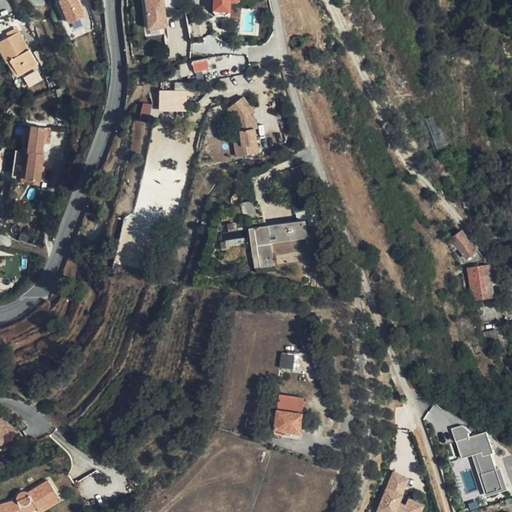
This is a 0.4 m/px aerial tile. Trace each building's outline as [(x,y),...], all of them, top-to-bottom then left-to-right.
[(87,15),(81,0),(62,0),(71,21),(87,15)] [(169,25),(165,0),(147,0),(151,27),(169,25)] [(239,0),(213,0),(213,9),(231,10),(232,1),(240,2),(239,0)] [(33,53),(14,19),(0,27),(0,41),(5,51),(8,49),(16,63),(33,53)] [(208,57),(193,60),(196,71),(208,68),(211,79),(233,75),(228,55),(216,57),(217,63),(214,64),(215,66),(211,67),(208,57)] [(187,108),(186,94),(194,94),(194,81),(174,81),(174,88),(159,88),(159,108),(187,108)] [(259,126),(258,120),(252,111),(254,109),(244,97),(230,108),(240,121),(243,139),(236,140),(238,155),(260,151),(257,126),(259,126)] [(437,115),(427,118),(436,148),(446,144),(437,115)] [(40,157),(41,141),(25,139),(23,166),(24,167),(39,168),(40,157)] [(22,193),(24,167),(23,166),(20,165),(18,196),(18,197),(36,199),(36,194),(22,193)] [(39,168),(24,167),(22,193),(36,194),(39,168)] [(297,210),(299,219),(307,218),(308,224),(319,222),(317,207),(297,210)] [(302,220),(252,227),(256,259),(257,267),(271,266),(268,241),(304,236),(302,220)] [(252,227),(244,228),(246,238),(249,260),(256,259),(252,227)] [(477,249),(463,231),(452,240),(467,258),(477,249)] [(24,250),(16,248),(14,255),(21,257),(24,250)] [(473,299),(494,296),(490,265),(468,268),(473,299)] [(300,367),(300,352),(282,351),(282,367),(300,367)] [(300,434),(304,398),(280,396),(275,431),(300,434)] [(0,444),(9,441),(7,436),(14,429),(0,414),(0,444)] [(468,423),(453,427),(462,457),(476,453),(487,494),(510,488),(493,428),(471,434),(468,423)] [(397,471),(377,511),(423,511),(427,504),(411,498),(408,505),(400,501),(412,477),(397,471)] [(28,511),(39,507),(41,511),(61,499),(50,480),(34,490),(33,489),(31,489),(30,489),(28,489),(27,489),(25,490),(24,491),(22,491),(21,493),(20,494),(19,495),(19,496),(18,498),(18,499),(0,503),(0,511),(28,511)]
